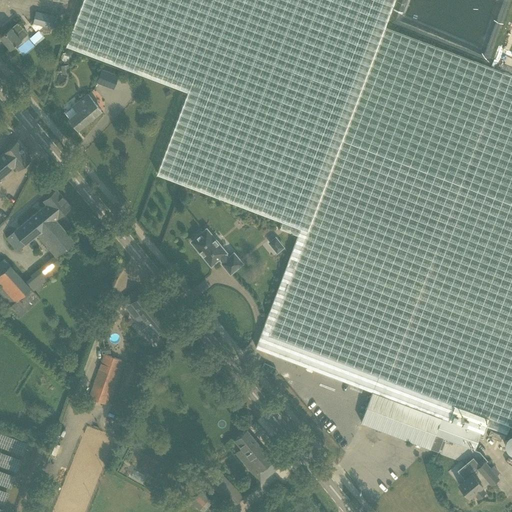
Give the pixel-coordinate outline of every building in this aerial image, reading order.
[(186,92),(156,174),(282,221),(280,228),(298,235),(256,347),(372,391),(361,422),(430,448),(435,434),(474,449),(481,432),(482,433),(485,425),(506,433),(509,426),(511,426),(511,75),(384,28),(394,0),(82,0),(65,47),(186,92)] [(57,17),(51,15),(36,12),(33,24),(48,28),(48,27),(54,29),(57,17)] [(0,36),(10,48),(28,34),(18,22),(11,28),(0,36)] [(101,70),(96,83),(113,89),(118,76),(101,70)] [(169,90),(164,93),(167,99),(172,96),(169,90)] [(88,94),(73,107),(65,113),(78,129),(101,110),(88,94)] [(0,176),(14,165),(18,170),(31,159),(17,141),(4,152),(0,155),(0,176)] [(55,257),(66,248),(74,242),(55,219),(57,217),(58,217),(71,206),(56,189),(43,200),(47,204),(14,231),(25,245),(37,235),(55,257)] [(206,229),(203,232),(200,232),(195,236),(195,239),(192,241),(211,264),(219,258),(223,262),(222,263),(230,273),(242,263),(234,253),(229,257),(225,253),(226,252),(206,229)] [(284,247),(275,237),(268,243),(277,253),(284,247)] [(20,318),(41,300),(33,291),(35,290),(37,293),(43,288),(40,285),(64,266),(58,258),(46,268),(43,264),(30,275),(32,276),(24,282),(4,259),(0,262),(0,286),(0,287),(0,286),(0,301),(7,309),(11,306),(20,318)] [(169,324),(138,287),(120,302),(143,329),(148,324),(157,335),(169,324)] [(28,336),(21,330),(19,333),(25,339),(28,336)] [(110,346),(101,347),(102,354),(111,353),(110,346)] [(122,360),(104,354),(88,397),(107,404),(122,360)] [(246,429),(234,440),(241,449),(235,453),(260,483),(278,467),(272,461),(246,429)] [(490,431),(488,437),(501,442),(503,436),(490,431)] [(389,488),(411,461),(403,454),(380,480),(389,488)] [(482,489),(484,488),(490,482),(491,484),(498,478),(495,475),(498,472),(493,466),(490,468),(485,462),(478,468),(472,473),(458,484),(461,488),(465,494),(466,493),(469,497),(474,493),(478,498),(485,492),(482,489)] [(215,465),(203,477),(232,507),(244,496),(215,465)] [(192,504),(202,511),(204,511),(213,501),(202,492),(192,504)]
